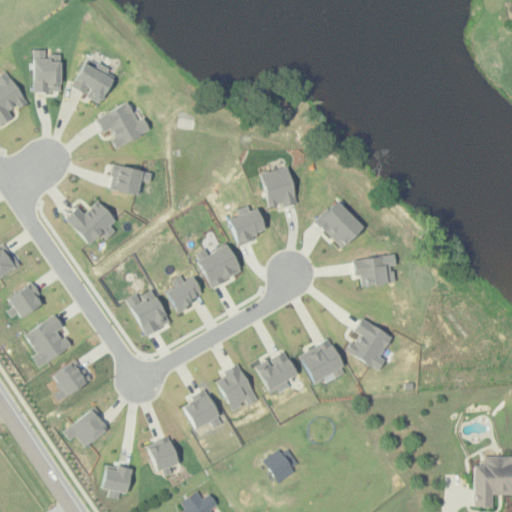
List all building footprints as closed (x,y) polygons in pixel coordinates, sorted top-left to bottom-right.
[(59,90),(58,59),(44,59),(44,49),(31,49),(32,91),(59,90)] [(113,71),(96,63),(94,68),(81,62),(70,86),(85,93),(83,96),(99,103),(113,71)] [(25,101),(3,70),(0,71),(0,123),(11,116),(8,112),(25,101)] [(94,117),(101,132),(106,129),(115,146),(148,130),(141,116),(135,119),(126,101),(94,117)] [(150,171),(111,164),(107,188),(136,194),(139,180),(148,181),(150,171)] [(258,172),(266,206),(279,202),(280,206),(294,202),(285,165),(258,172)] [(361,226),(334,200),(314,221),(340,247),(361,226)] [(87,244),(100,233),(104,238),(117,227),(95,201),(82,212),(77,206),(64,217),(87,244)] [(264,232),(255,208),(226,218),(235,243),(264,232)] [(0,245),(0,274),(17,265),(4,243),(0,245)] [(194,260),(210,287),(240,270),(224,243),(194,260)] [(351,258),(352,275),(358,274),(359,285),(392,282),(390,265),(393,264),(392,254),(351,258)] [(174,310),(201,295),(190,275),(182,280),(178,274),(168,279),(172,286),(164,290),(174,310)] [(5,309),(10,319),(42,302),(31,282),(5,296),(11,307),(5,309)] [(134,292),(124,298),(144,335),(168,322),(150,290),(137,298),(134,292)] [(23,333),(35,352),(30,355),(37,366),(68,346),(57,329),(61,326),(53,314),(23,333)] [(390,335),(359,317),(351,330),(355,332),(345,351),(376,369),(383,358),(378,356),(390,335)] [(324,382),(344,371),(326,338),(297,354),(312,383),(322,377),(324,382)] [(287,385),(284,379),(294,373),(281,350),(253,366),(269,395),(287,385)] [(51,392),(55,399),(88,381),(76,359),(49,374),(58,389),(51,392)] [(218,371),(222,378),(215,382),(229,409),(244,401),(246,404),(255,399),(236,362),(218,371)] [(211,427),(220,422),(201,388),(185,397),(188,402),(180,406),(193,428),(207,420),(211,427)] [(82,446),(107,428),(91,407),(60,429),(67,439),(74,434),(82,446)] [(169,473),(167,465),(175,463),(166,436),(146,443),(157,477),(169,473)] [(292,470),(275,449),(260,462),(277,483),(292,470)] [(491,507),(491,494),(511,494),(511,457),(481,457),(481,466),(472,466),(472,507),(491,507)] [(99,488),(107,489),(106,496),(116,498),(118,491),(124,493),(129,468),(114,465),(114,469),(103,467),(99,488)] [(200,499),(193,491),(176,506),(180,511),(210,511),(209,510),(215,505),(206,494),(200,499)]
